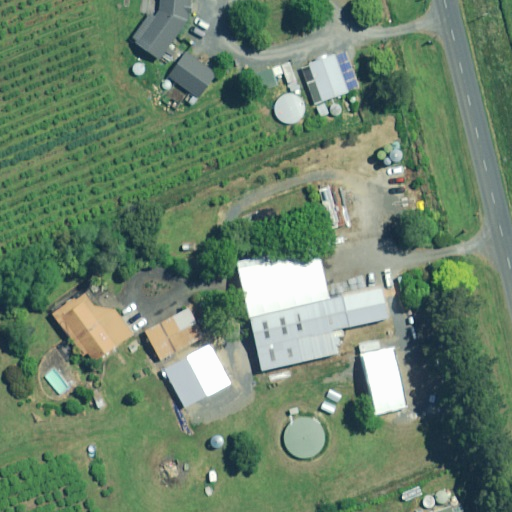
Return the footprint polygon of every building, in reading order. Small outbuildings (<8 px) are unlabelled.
[(192,18),(189,0),(159,0),(160,2),(152,17),(148,14),(130,38),(135,42),(133,44),(158,63),(192,18)] [(216,75),(185,54),(169,79),(199,99),(216,75)] [(347,93),(334,56),(309,65),(322,102),(347,93)] [(131,70),(131,71),(131,73),(132,74),(132,75),(133,76),(134,77),(135,78),(137,78),(138,78),(139,78),(141,78),(142,78),(143,77),(144,76),(145,75),(146,74),(146,73),(146,71),(146,70),(146,69),(146,67),(145,66),(144,65),(143,64),(142,63),(141,63),(139,63),(138,63),(137,63),(135,63),(134,64),(133,65),(132,66),(132,67),(131,69),(131,70)] [(285,76),(287,84),(295,82),(288,63),(281,65),(285,76)] [(231,64),(219,84),(228,89),(239,70),(231,64)] [(285,76),(281,65),(271,69),(275,80),(285,76)] [(275,106),(275,109),(275,111),(275,114),(276,116),(278,118),(279,120),(281,122),(284,123),(286,124),(288,124),(291,124),(294,124),(296,123),(298,122),(300,120),(302,118),(303,116),(304,113),(304,111),(304,108),(304,106),(303,103),(302,101),(300,99),(298,98),(296,96),(293,95),(291,95),(288,95),(286,96),(283,96),(281,98),(279,99),(277,101),(276,104),(275,106)] [(325,103),(316,106),(320,119),(329,116),(325,103)] [(339,103),(328,106),(331,117),(342,114),(339,103)] [(382,288),(362,294),(361,289),(347,292),(348,297),(252,321),(264,374),(338,357),(336,348),(341,347),(340,340),(345,339),(344,333),(390,322),(382,288)] [(94,308),(82,292),(52,315),(82,356),(86,353),(94,363),(132,335),(114,311),(94,308)] [(204,338),(189,310),(145,333),(160,361),(204,338)] [(284,436),(284,440),(284,444),(285,447),(287,450),(289,453),(292,456),(295,458),(298,459),(301,460),(305,460),(309,460),(312,458),(315,457),(318,455),(321,452),(323,449),(324,446),(325,442),(325,439),(325,435),(324,432),(322,428),(320,426),(317,423),(314,421),(311,420),(307,419),(304,419),(300,419),(297,420),(293,422),(291,424),(288,427),(286,430),(285,433),(284,436)]
